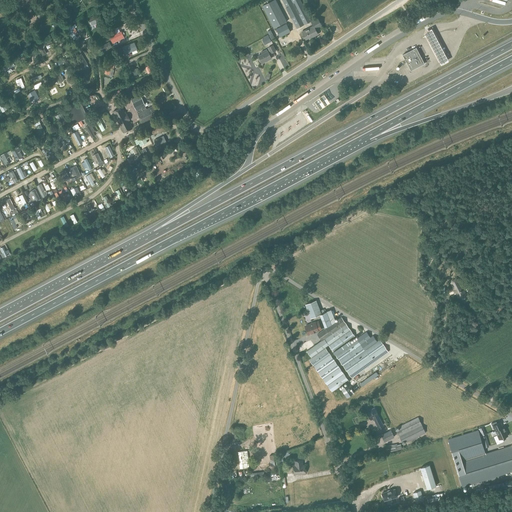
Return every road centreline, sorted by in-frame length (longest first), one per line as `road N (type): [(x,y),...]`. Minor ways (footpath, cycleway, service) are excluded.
road 1 (motorway): [(511,44),(146,239)]
road 2 (motorway): [(0,332),(359,141)]
road 3 (unclassified): [(129,0),(197,131),(401,0)]
road 4 (track): [(0,402),(259,263)]
road 5 (unclassified): [(511,416),(277,273),(264,273)]
road 6 (track): [(259,263),(511,142)]
road 7 (unclassified): [(354,511),(264,273)]
road 8 (unclassified): [(210,511),(264,273)]
road 9 (motorway): [(359,141),(511,60)]
road 10 (motorway): [(146,239),(0,318)]
road 11 (motorway): [(359,141),(511,89)]
road 12 (motorway): [(246,168),(146,239)]
